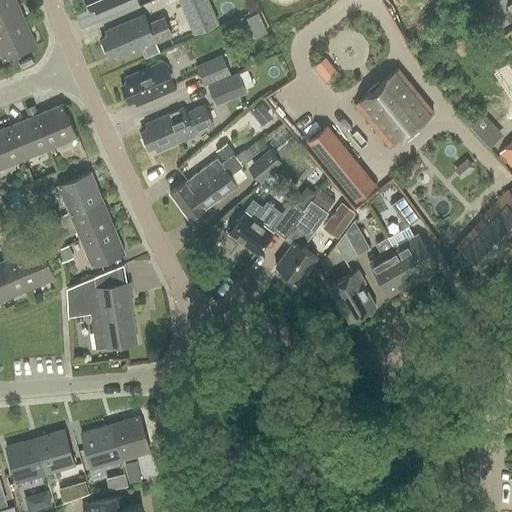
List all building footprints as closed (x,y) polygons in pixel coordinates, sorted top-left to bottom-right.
[(18,0),(0,0),(0,29),(26,17),(18,0)] [(88,0),(91,8),(97,5),(99,10),(123,0),(88,0)] [(209,0),(180,0),(183,7),(187,5),(198,32),(219,23),(209,0)] [(259,13),(248,18),(256,37),(267,32),(259,13)] [(165,20),(150,26),(145,14),(106,30),(109,36),(103,39),(110,55),(116,52),(118,58),(157,41),(156,39),(171,33),(165,20)] [(38,44),(26,17),(0,29),(0,47),(5,58),(38,44)] [(209,84),(209,85),(239,72),(239,71),(231,74),(223,54),(197,65),(205,85),(209,84)] [(138,104),(177,88),(165,60),(125,77),(128,82),(122,84),(130,102),(136,99),(138,104)] [(435,111),(400,68),(355,104),(391,147),(435,111)] [(247,92),(239,72),(209,85),(217,104),(247,92)] [(38,116),(52,147),(79,135),(65,104),(38,116)] [(205,105),(188,112),(185,106),(146,123),(148,128),(142,131),(150,148),(156,145),(158,151),(197,135),(195,129),(212,121),(205,105)] [(483,113),(471,125),(492,146),(504,134),(483,113)] [(38,116),(11,127),(25,159),(52,147),(38,116)] [(357,201),(377,184),(328,125),(308,142),(357,201)] [(0,169),(25,159),(11,127),(0,132),(0,169)] [(248,166),(262,182),(302,147),(293,137),(277,151),(272,145),(248,166)] [(511,142),(503,151),(511,160),(511,142)] [(227,145),(217,152),(224,161),(224,160),(228,158),(234,154),(227,145)] [(187,207),(184,210),(191,220),(238,185),(231,176),(243,167),(243,166),(252,159),(246,150),(236,157),(234,154),(224,161),(222,163),(225,167),(196,189),(202,196),(187,207)] [(174,189),(170,192),(184,210),(187,207),(202,196),(196,189),(225,167),(222,163),(218,158),(190,180),(189,179),(174,189)] [(476,170),(468,161),(454,171),(463,181),(476,170)] [(71,211),(104,198),(93,171),(60,184),(71,211)] [(511,188),(457,243),(487,268),(501,254),(503,256),(511,247),(511,188)] [(322,190),(315,199),(328,210),(335,200),(322,190)] [(393,203),(408,225),(420,216),(404,195),(393,203)] [(104,198),(71,211),(82,238),(115,224),(104,198)] [(255,201),(232,230),(234,232),(258,251),(275,230),(277,231),(286,238),(298,222),(306,211),(305,210),(292,200),(282,213),(267,201),(262,207),(255,201)] [(294,244),(278,266),(299,282),(318,257),(302,245),(327,213),(313,202),(306,211),(298,222),(286,238),(294,244)] [(341,206),(327,223),(341,234),(355,216),(341,206)] [(56,208),(45,213),(48,221),(59,217),(56,208)] [(58,219),(48,223),(51,231),(62,227),(58,219)] [(348,228),(361,253),(371,246),(354,219),(348,228)] [(126,251),(115,224),(82,238),(94,264),(126,251)] [(347,261),(361,253),(348,228),(337,244),(347,261)] [(419,231),(396,244),(415,279),(421,275),(423,278),(439,268),(419,231)] [(396,244),(393,246),(390,240),(382,245),(385,251),(373,258),(392,293),(415,279),(396,244)] [(15,254),(29,287),(57,275),(42,242),(15,254)] [(69,245),(58,249),(62,261),(74,256),(69,245)] [(15,254),(0,260),(0,295),(1,299),(29,287),(15,254)] [(352,318),(377,304),(363,279),(366,278),(359,266),(332,282),(352,318)] [(100,298),(101,306),(103,316),(92,317),(96,347),(107,345),(107,346),(138,341),(131,294),(135,294),(133,281),(128,281),(96,286),(95,277),(69,287),(68,288),(68,302),(70,302),(100,298)] [(111,424),(122,460),(152,451),(141,415),(111,424)] [(93,469),(122,460),(111,424),(82,432),(93,469)] [(36,437),(47,473),(74,464),(63,429),(36,437)] [(17,481),(47,473),(36,437),(7,446),(17,481)] [(139,459),(127,461),(131,482),(143,479),(139,459)] [(125,471),(108,476),(111,488),(129,483),(125,471)] [(86,481),(75,484),(79,497),(90,494),(86,481)] [(50,489),(28,495),(33,511),(54,505),(50,489)] [(121,495),(99,499),(84,501),(85,511),(145,511),(144,503),(123,506),(121,495)]
